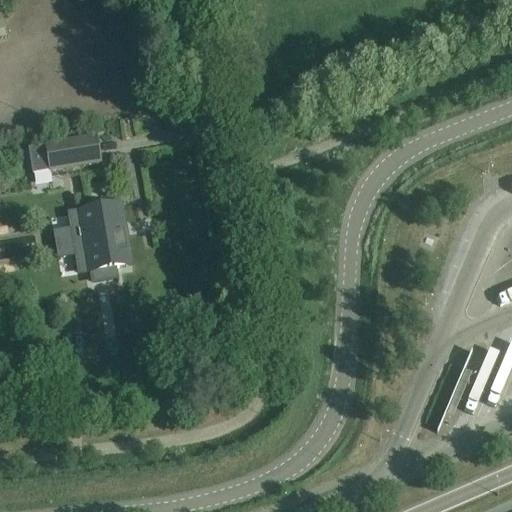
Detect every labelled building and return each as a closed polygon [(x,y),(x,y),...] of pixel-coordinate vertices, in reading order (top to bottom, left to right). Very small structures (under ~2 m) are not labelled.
[(0,11),(0,39),(9,38),(3,11),(0,11)] [(101,164),(97,137),(27,148),(31,175),(101,164)] [(81,229),(71,231),(74,246),(78,276),(89,274),(91,274),(93,285),(119,280),(117,269),(126,268),(120,237),(118,237),(116,225),(124,224),(121,207),(101,210),(79,214),(81,229)] [(511,285),(499,290),(503,304),(511,301),(511,285)] [(462,383),(511,383),(511,345),(511,347),(494,340),(486,360),(473,355),(462,383)]
